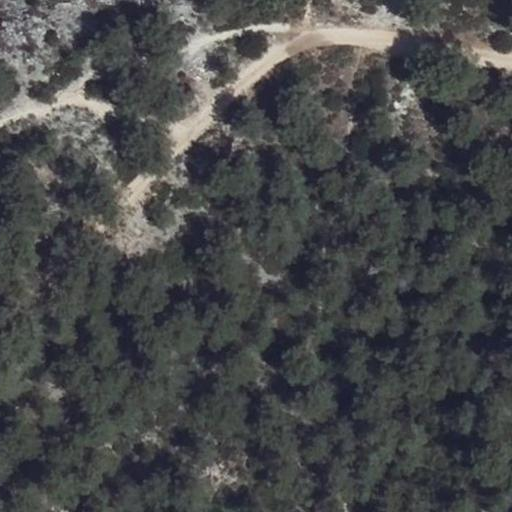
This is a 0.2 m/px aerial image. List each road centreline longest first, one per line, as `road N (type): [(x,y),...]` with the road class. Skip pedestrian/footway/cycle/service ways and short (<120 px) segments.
road 1 (track): [(511,50),(444,40),(313,42),(255,81),(127,214),(0,320)]
road 2 (unknown): [(208,130),(167,125),(95,99),(46,97),(0,118)]
